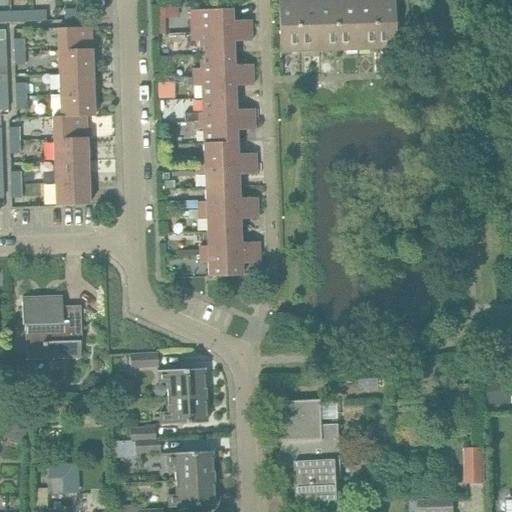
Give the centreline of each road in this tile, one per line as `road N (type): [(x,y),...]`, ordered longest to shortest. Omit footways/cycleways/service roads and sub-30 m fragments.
road 1 (residential): [(238,359),(274,270),(262,0)]
road 2 (residential): [(135,242),(127,0)]
road 3 (residential): [(238,359),(222,343),(152,313),(141,300),(135,242)]
road 4 (residential): [(249,511),(238,359)]
road 5 (residential): [(135,242),(0,247)]
